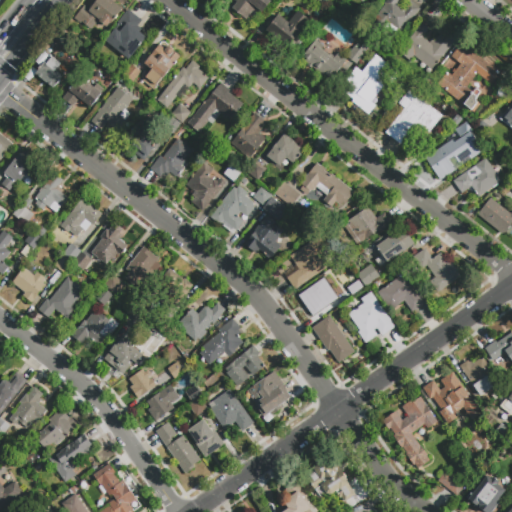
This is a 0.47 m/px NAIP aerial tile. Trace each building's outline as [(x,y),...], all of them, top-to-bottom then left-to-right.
[(98,0),(110,0),(122,9),(110,24),(104,19),(101,22),(99,21),(91,31),(81,22),(98,0)] [(255,8),(246,19),(232,8),(237,3),(234,0),(271,0),(262,13),(255,8)] [(395,43),(386,35),(383,39),(369,28),(387,6),(396,13),(398,9),(403,13),(411,3),(421,11),(395,43)] [(130,11),(142,21),(140,24),(141,25),(139,28),(143,32),(141,34),(147,38),(129,61),(121,55),(119,59),(114,55),(113,57),(103,49),(108,44),(105,42),(130,11)] [(275,36),(267,30),(279,14),(289,22),(298,11),(309,20),(298,35),(304,40),(295,51),(282,41),(280,43),(273,38),(275,36)] [(72,37),(63,30),(72,19),(81,26),(72,37)] [(415,59),(411,63),(398,53),(422,23),(429,29),(423,38),(430,43),(432,40),(434,42),(442,32),(456,43),(433,73),(415,59)] [(71,41),(75,44),(71,49),(67,46),(65,49),(54,41),(62,30),(73,39),(71,41)] [(346,60),(330,81),(313,68),(312,69),(306,64),(308,61),(303,56),(315,41),(324,48),(326,46),(335,53),(332,57),(334,59),(338,54),(346,60)] [(499,72),(489,85),(476,75),(466,88),(473,92),(476,88),(481,92),(478,97),(483,100),(474,113),(438,86),(448,73),(451,75),(453,73),(451,72),(453,69),(456,70),(460,65),(451,57),(462,42),(474,51),(473,53),(499,72)] [(151,71),(143,65),(159,45),(164,49),(166,47),(170,47),(173,49),(173,51),(180,57),(153,90),(142,81),(151,71)] [(369,51),(364,57),(363,56),(357,64),(347,56),(355,46),(359,50),(362,46),(369,51)] [(44,51),(61,64),(56,70),(63,76),(53,89),(34,75),(41,66),(36,62),(44,51)] [(84,64),(81,60),(89,52),(92,55),(84,64)] [(410,65),(404,74),(378,56),(380,53),(390,61),(392,58),(395,61),(398,56),(410,65)] [(368,114),(338,89),(356,68),(361,73),(376,55),(389,66),(378,80),(385,86),(371,102),(375,105),(368,114)] [(167,108),(157,100),(183,67),(186,69),(193,61),(200,66),(198,68),(209,77),(200,88),(193,83),(181,99),(177,96),(167,108)] [(132,84),(124,77),(133,66),(141,72),(132,84)] [(74,110),(61,100),(80,76),(101,94),(90,108),(82,101),(80,103),(79,103),(74,110)] [(201,136),(187,125),(221,83),(230,90),(228,93),(243,105),(229,122),(225,119),(224,121),(219,117),(211,127),(209,125),(201,136)] [(101,129),(90,121),(118,87),(134,100),(126,110),(130,114),(125,121),(120,117),(112,126),(107,122),(101,129)] [(409,90),(443,117),(425,138),(415,130),(401,148),(383,134),(405,108),(398,103),(409,90)] [(511,128),(500,119),(511,103),(511,128)] [(182,124),(171,115),(180,104),(191,113),(182,124)] [(256,113),(268,123),(259,133),(266,139),(251,159),(232,143),(256,113)] [(164,129),(172,119),(180,125),(172,136),(164,129)] [(131,152),(134,147),(127,142),(143,121),(151,128),(148,132),(159,141),(144,161),(131,152)] [(0,133),(13,144),(3,156),(3,158),(1,161),(0,161),(0,133)] [(279,167),(266,157),(284,135),(285,136),(286,135),(304,149),(302,152),(303,153),(294,165),(286,158),(279,167)] [(437,177),(425,159),(451,142),(456,149),(474,137),(482,151),(472,158),(469,154),(463,159),(465,162),(447,174),(445,171),(437,177)] [(160,176),(150,168),(152,165),(150,164),(158,153),(163,157),(178,138),(192,150),(184,159),(185,160),(180,166),(183,168),(176,177),(170,172),(166,176),(163,173),(160,176)] [(37,169),(32,176),(35,178),(28,186),(24,182),(25,181),(22,179),(10,194),(0,186),(7,177),(4,174),(20,154),(30,162),(29,163),(37,169)] [(461,193),(453,181),(485,158),(501,181),(478,197),(471,187),(461,193)] [(204,162),(213,169),(208,177),(213,180),(214,179),(218,181),(220,178),(225,182),(203,211),(191,201),(194,197),(192,195),(195,191),(186,185),(204,162)] [(258,181),(249,174),(257,162),(267,169),(258,181)] [(301,183),(317,163),(321,166),(321,165),(326,170),(325,171),(331,176),(332,174),(355,193),(346,204),(344,203),(341,206),(336,201),(331,207),(323,201),(327,196),(316,187),(313,191),(312,190),(307,195),(300,189),(303,185),(301,183)] [(242,172),(234,183),(223,174),(232,164),(242,172)] [(33,193),(50,170),(63,180),(59,186),(62,187),(61,189),(63,190),(61,193),(69,198),(55,216),(45,208),(41,212),(37,209),(38,208),(31,203),(35,198),(35,199),(37,196),(33,193)] [(299,195),(290,206),(274,193),(283,182),(299,195)] [(253,209),(236,230),(223,220),(220,224),(211,217),(222,202),(222,201),(229,193),(234,188),(236,189),(239,186),(248,193),(245,196),(247,198),(253,202),(253,209)] [(272,196),(263,206),(253,198),(262,187),(272,196)] [(67,233),(59,227),(83,198),(103,214),(93,226),(91,225),(85,233),(82,231),(76,238),(68,232),(67,233)] [(262,210),(272,198),(287,211),(278,223),(262,210)] [(477,216),(490,198),(511,215),(511,213),(511,226),(503,236),(477,216)] [(26,225),(13,215),(21,205),(34,215),(26,225)] [(384,213),(392,223),(379,232),(378,231),(357,246),(342,223),(361,210),(362,211),(368,207),(376,218),(384,213)] [(257,256),(244,246),(267,216),(276,224),(274,226),(275,227),(276,226),(283,231),(275,241),(282,246),(269,261),(264,257),(264,256),(260,253),(257,256)] [(97,259),(90,254),(102,239),(100,238),(106,229),(108,231),(114,223),(122,229),(118,234),(121,236),(118,239),(127,246),(120,256),(117,254),(113,259),(112,258),(106,266),(100,261),(100,262),(97,260),(97,259)] [(48,231),(34,250),(25,242),(39,224),(48,231)] [(401,228),(413,244),(387,263),(386,262),(379,267),(374,260),(381,255),(372,243),(386,234),(389,237),(401,228)] [(0,236),(4,231),(13,238),(5,248),(11,253),(7,259),(12,263),(2,276),(0,274),(0,236)] [(295,290),(287,278),(299,270),(290,256),(319,236),(329,250),(319,257),(327,269),(295,290)] [(81,251),(73,262),(63,254),(71,243),(81,251)] [(160,262),(138,290),(126,281),(130,275),(127,272),(144,249),(160,262)] [(414,258),(425,250),(432,260),(441,253),(450,266),(452,265),(461,278),(438,294),(414,258)] [(93,261),(84,271),(74,263),(83,252),(93,261)] [(73,262),(64,273),(54,265),(63,254),(73,262)] [(32,304),(23,296),(25,293),(12,283),(22,270),(22,269),(26,264),(45,279),(44,280),(45,281),(44,283),(43,282),(42,283),(46,285),(32,304)] [(357,275),(371,264),(380,277),(365,287),(357,275)] [(412,314),(403,302),(391,311),(377,293),(397,278),(395,276),(403,270),(426,303),(412,314)] [(329,290),(335,299),(314,314),(299,293),(330,271),(339,283),(329,290)] [(181,306),(157,289),(170,272),(185,282),(194,288),(181,306)] [(117,298),(103,287),(113,275),(126,286),(117,298)] [(50,301),(68,277),(86,291),(73,307),(75,309),(67,319),(55,310),(49,318),(38,310),(47,299),(50,301)] [(104,306),(96,300),(103,289),(114,296),(110,302),(108,301),(104,306)] [(395,327),(382,336),(377,328),(374,330),(377,335),(366,343),(358,332),(360,331),(348,314),(364,303),(361,299),(371,292),(395,327)] [(206,330),(207,332),(200,340),(198,339),(196,341),(186,333),(177,325),(192,308),(198,314),(204,306),(207,306),(208,306),(212,310),(217,303),(225,310),(214,323),(213,322),(206,330)] [(82,344),(72,336),(84,320),(86,321),(94,313),(97,315),(99,312),(109,320),(111,318),(119,324),(107,339),(106,338),(99,346),(92,340),(90,342),(86,339),(82,344)] [(125,323),(133,312),(139,316),(142,318),(136,326),(134,324),(132,327),(125,323)] [(354,352),(338,363),(329,350),(328,351),(312,328),(329,316),(354,352)] [(154,328),(158,322),(162,318),(167,321),(170,324),(171,325),(163,335),(159,332),(154,328)] [(209,365),(200,354),(205,350),(203,347),(220,332),(218,331),(233,319),(238,326),(240,328),(238,330),(240,332),(237,335),(244,343),(235,350),(236,352),(229,358),(225,353),(209,365)] [(511,362),(506,354),(493,362),(484,349),(496,341),(497,343),(511,332),(511,362)] [(123,375),(103,359),(115,345),(116,346),(122,338),(143,355),(135,364),(133,363),(123,375)] [(238,387),(224,370),(253,346),(260,354),(257,357),(266,368),(254,377),(253,376),(238,387)] [(481,398),(459,367),(467,361),(469,363),(471,362),(473,364),(482,358),(499,383),(498,384),(499,385),(481,398)] [(158,369),(151,374),(146,368),(154,362),(158,369)] [(178,367),(184,376),(183,377),(176,382),(170,373),(169,373),(178,367)] [(158,388),(145,397),(139,401),(132,392),(131,390),(133,389),(134,388),(130,382),(136,378),(144,372),(146,375),(148,373),(151,378),(149,380),(151,382),(153,381),(158,388)] [(281,391),(288,401),(264,418),(246,392),(274,372),(285,388),(281,391)] [(482,414),(472,421),(463,407),(454,414),(457,418),(446,425),(438,413),(441,410),(433,398),(430,400),(422,389),(433,381),(440,391),(445,387),(440,381),(453,372),(482,414)] [(27,381),(19,391),(20,392),(17,396),(16,395),(0,414),(0,385),(3,381),(8,381),(9,382),(17,373),(27,381)] [(147,402),(171,385),(179,396),(170,403),(174,407),(154,421),(147,411),(151,408),(147,402)] [(203,396),(192,403),(185,393),(196,385),(203,396)] [(47,411),(40,420),(37,418),(33,423),(32,423),(27,428),(19,422),(16,425),(10,420),(15,413),(14,413),(22,404),(20,402),(26,394),(28,396),(35,388),(43,395),(40,399),(42,400),(38,404),(47,411)] [(235,423),(224,430),(211,412),(212,411),(208,405),(230,390),(254,424),(242,432),(235,423)] [(511,390),(499,407),(507,414),(511,407),(511,390)] [(502,391),(505,395),(496,402),(492,398),(502,391)] [(427,429),(424,425),(412,433),(421,446),(428,456),(427,457),(430,461),(418,469),(415,465),(413,466),(406,455),(407,454),(392,431),(390,433),(384,424),(386,422),(384,419),(395,412),(401,421),(407,417),(401,408),(419,396),(437,422),(427,429)] [(199,415),(197,413),(195,415),(190,408),(189,407),(200,399),(207,410),(199,415)] [(61,409),(69,419),(67,420),(74,429),(66,437),(67,438),(50,452),(47,448),(45,449),(39,442),(41,433),(51,422),(49,420),(61,409)] [(489,418),(493,424),(483,429),(479,423),(489,418)] [(2,437),(0,435),(0,419),(10,426),(2,437)] [(224,445),(205,458),(188,434),(189,432),(186,428),(194,422),(195,424),(203,419),(213,433),(215,431),(224,445)] [(155,432),(168,423),(176,435),(171,438),(174,442),(183,436),(200,460),(193,465),(194,467),(185,474),(155,432)] [(511,433),(506,440),(497,432),(502,426),(511,433)] [(77,467),(73,470),(76,475),(65,483),(48,459),(55,454),(57,456),(60,453),(59,452),(85,434),(93,447),(70,463),(72,465),(75,464),(77,467)] [(39,461),(33,466),(26,457),(33,452),(39,461)] [(303,476),(331,457),(347,481),(348,484),(347,484),(360,503),(351,510),(345,502),(343,504),(335,493),(330,496),(328,493),(326,495),(325,494),(318,499),(303,476)] [(134,511),(100,511),(110,505),(98,487),(100,485),(93,475),(110,464),(122,482),(124,480),(137,500),(130,505),(134,511)] [(444,474),(447,472),(465,486),(456,497),(438,481),(444,474)] [(487,472),(507,489),(500,498),(501,499),(491,511),(483,511),(481,510),(479,511),(476,511),(472,509),(473,508),(472,507),(471,508),(467,505),(470,501),(466,498),(487,472)] [(24,494),(0,510),(0,483),(4,489),(15,481),(24,494)] [(76,485),(79,490),(71,495),(68,490),(76,485)] [(290,491),(299,485),(317,511),(283,511),(289,508),(287,506),(286,507),(282,503),(294,495),(290,491)] [(66,511),(61,504),(76,494),(87,511),(66,511)]
